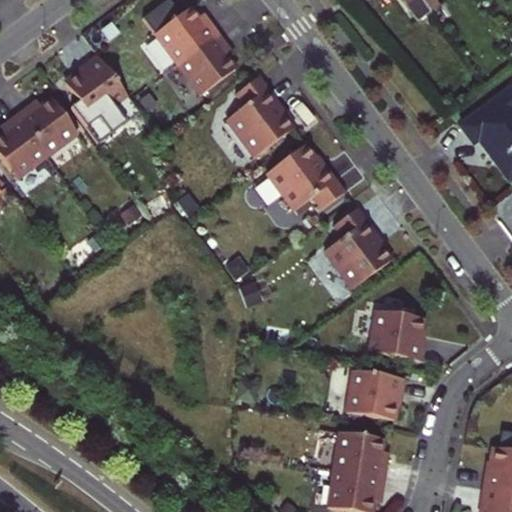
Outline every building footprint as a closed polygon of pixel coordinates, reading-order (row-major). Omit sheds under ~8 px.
[(418,20),(430,12),(421,0),(420,0),(410,7),(418,20)] [(421,0),(430,12),(439,4),(436,0),(421,0)] [(176,65),(218,34),(207,19),(201,24),(197,18),(189,7),(153,34),(176,65)] [(202,13),(197,18),(201,24),(207,19),(202,13)] [(218,34),(176,65),(199,96),(235,69),(227,58),(223,52),(228,48),(218,34)] [(228,48),(223,52),(227,58),(233,54),(228,48)] [(127,98),(96,56),(81,67),(85,73),(79,77),(66,87),(93,123),(127,98)] [(85,73),(81,67),(75,72),(79,77),(85,73)] [(226,122),(254,159),(293,130),(282,116),(276,108),(279,105),(259,78),(235,97),(244,109),(226,122)] [(511,88),(459,127),(473,145),(478,141),(508,182),(511,179),(511,88)] [(28,107),(14,117),(45,159),(75,137),(49,100),(38,108),(32,112),(28,107)] [(34,102),(28,107),(32,112),(38,108),(34,102)] [(279,105),(276,108),(282,116),(285,113),(279,105)] [(0,162),(14,182),(45,159),(14,117),(0,127),(0,129),(3,134),(0,136),(0,162)] [(325,167),(322,169),(316,161),(305,146),(266,175),(294,213),(312,200),(321,212),(345,194),(325,167)] [(319,159),(316,161),(322,169),(325,167),(319,159)] [(324,253),(352,291),(391,262),(380,248),(374,239),(377,237),(357,210),(333,228),(342,240),(324,253)] [(383,245),(377,237),(374,239),(380,248),(383,245)] [(372,355),(424,363),(427,345),(423,344),(424,334),(426,321),(378,313),(372,355)] [(405,400),(408,381),(356,373),(349,415),(397,423),(399,409),(401,399),(405,400)] [(337,470),(388,478),(391,461),(384,460),(385,452),(387,439),(343,433),(337,470)] [(482,490),(511,494),(511,452),(495,450),(493,466),(491,473),(484,472),(482,490)] [(392,453),(385,452),(384,460),(391,461),(392,453)] [(486,465),(484,472),(491,473),(493,466),(486,465)] [(386,496),(388,478),(337,470),(331,508),(355,511),(375,511),(377,503),(378,495),(386,496)] [(511,511),(511,494),(482,490),(479,508),(486,509),(485,511),(511,511)] [(386,496),(378,495),(377,503),(384,504),(386,496)]
